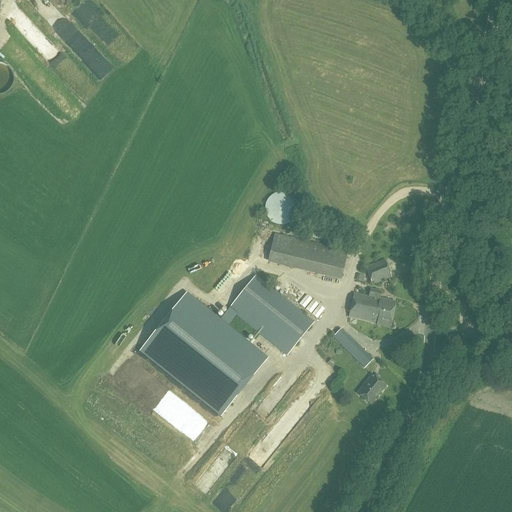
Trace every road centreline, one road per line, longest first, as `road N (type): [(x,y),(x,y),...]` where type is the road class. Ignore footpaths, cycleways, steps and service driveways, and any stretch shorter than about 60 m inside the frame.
road 1 (tertiary): [(431,319),(451,191),(499,0)]
road 2 (tertiary): [(361,511),(428,365)]
